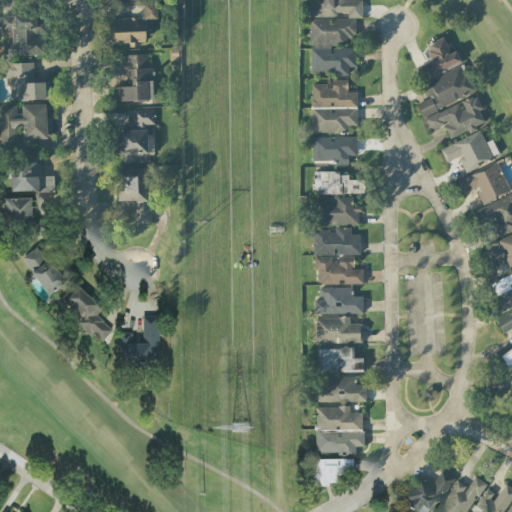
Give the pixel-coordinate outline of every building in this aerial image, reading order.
[(361,0),(308,0),(309,16),(337,15),(361,14),(361,0)] [(144,16),(112,17),(113,42),(129,41),(129,44),(146,43),(145,33),(152,33),(152,19),(157,18),(157,2),(143,2),(144,16)] [(3,54),(44,53),(44,32),(46,32),(46,17),(37,17),(36,14),(1,15),(1,29),(12,29),(12,42),(3,42),(3,54)] [(309,44),(346,43),(346,36),(355,36),(355,17),(309,18),(309,44)] [(461,62),(455,49),(449,52),(443,36),(424,44),(431,60),(414,67),(420,80),(461,62)] [(311,47),(310,72),(347,73),(347,66),(355,66),(356,47),(311,47)] [(115,100),(153,99),(152,67),(148,67),(147,53),(126,53),(127,85),(114,85),(115,100)] [(4,62),(5,77),(10,77),(11,99),(50,98),(49,80),(34,81),(33,61),(4,62)] [(476,92),(464,64),(422,82),(428,97),(416,102),(428,130),(443,124),(449,138),(476,126),(476,124),(484,121),(479,109),(482,108),(475,92),(476,92)] [(356,124),(357,91),(347,91),(347,79),(331,79),(331,84),(311,84),(311,132),(348,132),(348,124),(356,124)] [(0,104),(0,143),(18,143),(18,123),(23,123),(23,137),(51,137),(51,103),(21,103),(21,112),(16,112),(16,105),(0,104)] [(128,125),(155,124),(154,108),(127,109),(128,125)] [(464,170),(499,155),(492,138),(485,141),(480,129),(439,147),(446,161),(458,156),(464,170)] [(152,161),(153,130),(117,130),(117,154),(122,154),(122,160),(152,161)] [(356,154),(356,135),(311,136),(312,159),(336,159),(336,163),(348,163),(348,154),(356,154)] [(54,191),(54,174),(40,175),(39,152),(15,153),(16,192),(54,191)] [(509,191),(496,162),(457,179),(463,192),(475,186),(482,203),(509,191)] [(149,222),(147,167),(117,168),(118,200),(136,199),(137,222),(149,222)] [(313,193),(365,192),(365,178),(348,179),(347,171),(312,171),(313,193)] [(496,234),(511,227),(511,191),(476,209),(483,224),(490,221),(496,234)] [(360,223),(359,205),(352,205),(352,197),(324,198),(324,224),(360,223)] [(35,199),(11,199),(12,225),(35,224),(35,199)] [(313,229),(314,254),(359,253),(359,233),(350,234),(350,225),(335,226),(335,228),(313,229)] [(508,265),(511,263),(511,231),(486,243),(492,257),(502,252),(508,265)] [(69,285),(54,255),(45,260),(40,249),(27,256),(47,296),(69,285)] [(331,255),(316,255),(316,283),(363,282),(362,268),(353,268),(353,257),(331,257),(331,255)] [(511,271),(491,281),(497,294),(509,289),(511,294),(511,271)] [(59,303),(103,343),(115,331),(99,316),(105,309),(77,283),(59,303)] [(351,286),(320,287),(320,298),(313,299),(314,313),(362,312),(362,295),(352,295),(351,286)] [(511,309),(496,319),(503,332),(511,326),(511,309)] [(314,317),(315,342),(361,341),(360,323),(349,323),(349,316),(314,317)] [(144,317),(144,344),(134,344),(134,334),(122,334),(122,362),(161,362),(161,317),(144,317)] [(511,346),(500,354),(507,365),(511,361),(511,346)] [(353,347),(317,347),(318,371),(362,370),(362,356),(353,357),(353,347)] [(365,401),(366,383),(354,383),(355,375),(319,375),(318,400),(365,401)] [(315,405),(316,429),(362,429),(361,411),(350,411),(350,405),(315,405)] [(317,432),(318,455),(355,454),(355,445),(364,445),(364,431),(317,432)] [(354,460),(313,461),(314,486),(339,485),(339,476),(355,475),(354,460)] [(419,511),(430,511),(453,477),(441,469),(431,484),(418,476),(402,501),(419,511)] [(467,486),(457,479),(435,511),(465,511),(485,482),(474,475),(467,486)] [(500,511),(511,496),(511,487),(504,482),(496,494),(486,487),(468,511),(500,511)] [(511,511),(511,499),(503,511),(511,511)]
